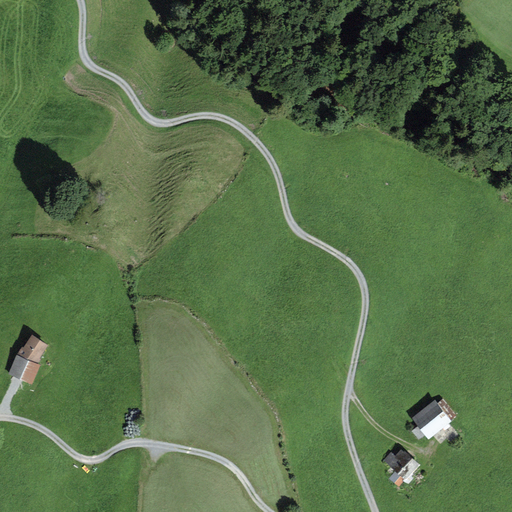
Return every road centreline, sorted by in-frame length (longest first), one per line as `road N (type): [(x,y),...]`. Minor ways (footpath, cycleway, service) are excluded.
road 1 (track): [(374,511),(344,411),(364,313),(357,273),(295,230),(269,157),(246,133),(221,117),(146,118),(122,83),(87,62),(79,0)]
road 2 (track): [(0,417),(38,427),(81,459),(133,443),(212,456),(236,471),(269,511)]
